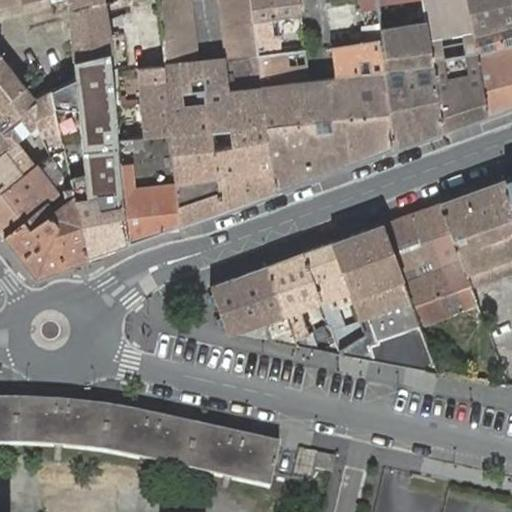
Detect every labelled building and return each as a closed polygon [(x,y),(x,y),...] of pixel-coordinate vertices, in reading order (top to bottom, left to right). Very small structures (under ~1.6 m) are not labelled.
[(66,0),(67,9),(102,3),(103,2),(103,0),(66,0)] [(158,0),(165,65),(197,62),(190,0),(158,0)] [(220,0),(227,59),(257,55),(253,20),(250,0),(220,0)] [(298,0),(250,0),(253,20),(272,17),(300,13),(298,0)] [(359,0),(362,12),(377,10),(377,5),(376,0),(359,0)] [(421,0),(426,32),(440,129),(486,112),(466,0),(421,0)] [(511,0),(466,0),(486,112),(511,102),(511,0)] [(102,3),(67,9),(75,58),(110,53),(102,3)] [(272,17),(253,20),(257,55),(281,53),(279,37),(275,37),(272,17)] [(365,26),(367,42),(381,41),(380,29),(379,24),(365,26)] [(365,26),(359,27),(361,43),(367,42),(365,26)] [(384,72),(391,147),(440,129),(426,32),(381,41),(384,72)] [(330,47),(334,78),(384,72),(381,41),(367,42),(361,43),(333,47),(330,47)] [(281,53),(257,55),(261,86),(309,81),(310,81),(306,51),(281,53)] [(110,53),(75,58),(75,77),(49,90),(58,132),(71,187),(87,257),(113,248),(107,212),(101,165),(120,163),(117,138),(110,53)] [(0,105),(25,85),(0,54),(0,105)] [(227,59),(197,62),(165,65),(171,132),(179,224),(274,189),(261,86),(257,55),(227,59)] [(165,65),(134,70),(144,135),(171,132),(165,65)] [(334,78),(326,79),(332,119),(339,155),(342,165),(391,147),(384,72),(334,78)] [(318,80),(310,81),(309,81),(314,121),(311,121),(313,135),(315,159),(323,172),(325,171),(331,169),(341,165),(342,165),(339,155),(332,119),(326,79),(318,80)] [(309,81),(261,86),(274,189),(323,172),(315,159),(307,161),(302,138),(299,122),(311,121),(314,121),(309,81)] [(0,129),(30,106),(29,90),(25,85),(0,105),(0,129)] [(37,124),(35,97),(29,90),(30,106),(0,129),(0,153),(4,150),(37,124)] [(58,132),(49,90),(35,97),(37,124),(41,136),(58,132)] [(313,135),(311,121),(299,122),(302,138),(313,135)] [(144,135),(117,138),(120,163),(129,242),(179,224),(171,132),(144,135)] [(0,153),(0,192),(23,174),(4,150),(0,153)] [(113,248),(129,242),(120,163),(101,165),(107,212),(113,248)] [(0,192),(0,231),(3,235),(47,201),(58,193),(36,164),(23,174),(0,192)] [(511,176),(502,180),(511,209),(511,176)] [(511,209),(502,180),(440,202),(477,303),(478,305),(511,292),(511,209)] [(35,276),(87,257),(71,187),(62,189),(67,201),(54,210),(47,201),(3,235),(35,276)] [(440,202),(382,223),(419,324),(450,313),(443,294),(456,290),(463,308),(477,303),(440,202)] [(338,349),(340,354),(437,372),(419,324),(382,223),(331,242),(349,292),(353,302),(360,321),(364,334),(338,349)] [(331,242),(302,253),(320,302),(324,314),(332,310),(331,309),(328,299),(349,292),(331,242)] [(302,253),(268,265),(297,346),(340,354),(338,349),(332,332),(329,325),(328,326),(309,333),(300,310),(320,302),(302,253)] [(297,346),(268,265),(210,286),(227,334),(228,333),(265,321),(272,341),(297,346)] [(443,294),(450,313),(463,308),(456,290),(443,294)] [(328,299),(331,309),(353,302),(349,292),(328,299)] [(332,332),(338,349),(364,334),(360,321),(332,332)] [(504,376),(511,375),(511,344),(501,346),(504,376)] [(269,488),(279,443),(146,414),(53,401),(0,400),(0,446),(32,445),(102,452),(269,488)] [(291,477),(311,482),(318,452),(298,448),(291,477)]
